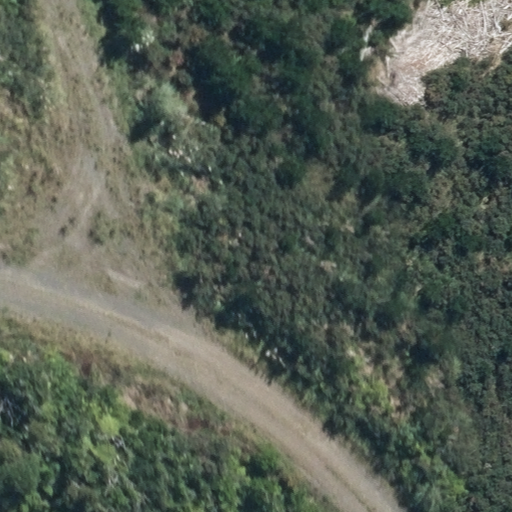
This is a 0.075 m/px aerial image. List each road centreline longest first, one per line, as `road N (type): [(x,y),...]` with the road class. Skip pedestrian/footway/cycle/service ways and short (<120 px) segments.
road 1 (track): [(0,321),(218,393),(360,511)]
road 2 (track): [(113,358),(69,0)]
